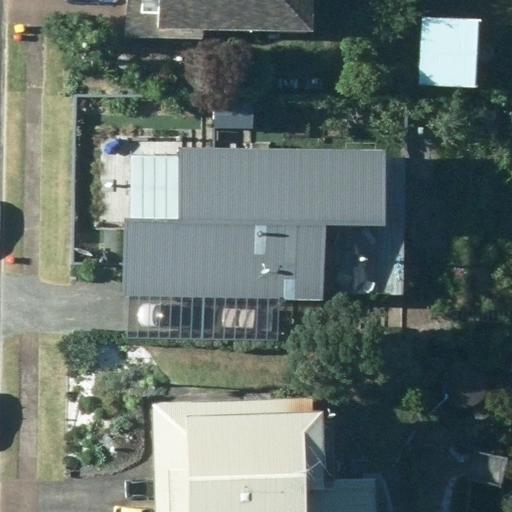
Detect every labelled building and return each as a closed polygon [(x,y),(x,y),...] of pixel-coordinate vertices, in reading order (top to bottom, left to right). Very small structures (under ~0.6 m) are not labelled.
[(196,25),(302,28),(302,0),(122,0),(122,33),(196,35),(196,25)] [(471,16),(418,15),(417,81),(469,82),(471,16)] [(319,303),(320,226),(375,227),(376,158),(176,153),(174,223),(121,222),(119,298),(319,303)] [(483,358),(443,357),(442,417),(482,418),(483,358)] [(147,401),(151,511),(370,511),(369,477),(313,479),(311,407),(305,407),(306,397),(147,401)]
